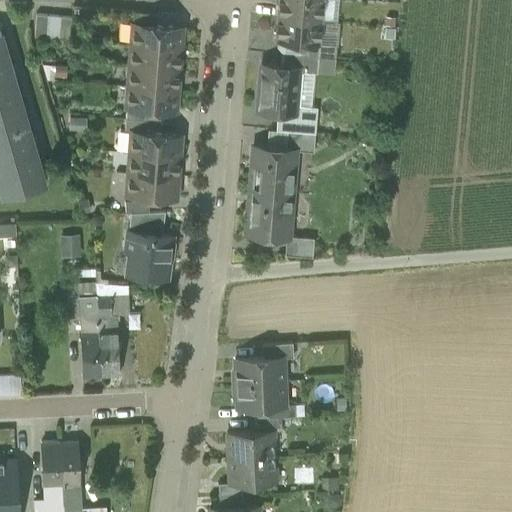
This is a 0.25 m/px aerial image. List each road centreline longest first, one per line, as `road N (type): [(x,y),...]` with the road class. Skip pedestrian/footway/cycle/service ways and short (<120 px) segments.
road 1 (unclassified): [(207,274),(511,250)]
road 2 (residential): [(207,274),(233,0)]
road 3 (residential): [(190,398),(0,408)]
road 4 (residential): [(190,398),(207,274)]
